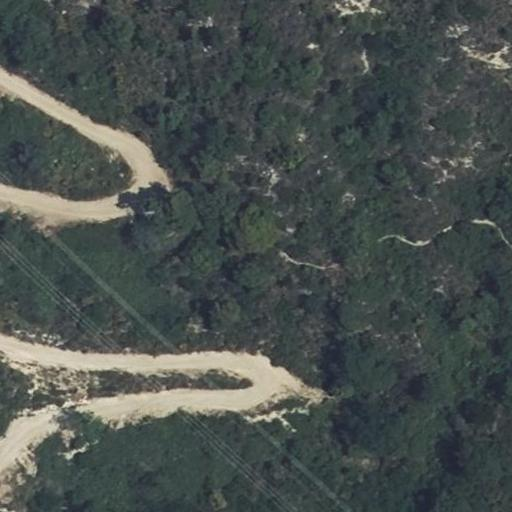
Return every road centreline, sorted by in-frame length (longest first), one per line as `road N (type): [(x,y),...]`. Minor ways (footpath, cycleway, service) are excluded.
road 1 (track): [(0,463),(40,422),(149,397),(239,402),(265,386),(258,365),(225,359),(57,363),(0,344)]
road 2 (track): [(0,196),(108,215),(140,203),(152,179),(128,149),(0,76)]
